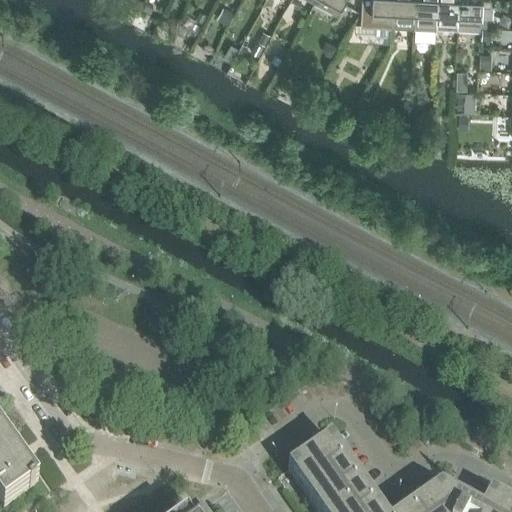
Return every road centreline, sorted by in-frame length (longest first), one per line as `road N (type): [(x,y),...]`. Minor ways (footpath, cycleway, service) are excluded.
road 1 (residential): [(113,449),(61,428),(0,340)]
road 2 (residential): [(113,449),(234,479)]
